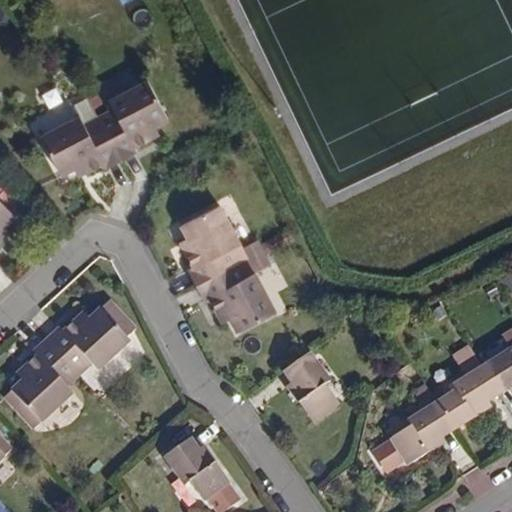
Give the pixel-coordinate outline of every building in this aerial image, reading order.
[(63,177),(76,170),(86,165),(89,171),(104,163),(107,170),(138,154),(135,146),(151,138),(147,131),(156,127),(168,121),(147,82),(109,102),(113,109),(83,125),(80,118),(43,137),(63,177)] [(160,133),(156,127),(147,131),(151,138),(160,133)] [(79,177),(89,171),(86,165),(76,170),(79,177)] [(0,242),(3,240),(0,236),(0,231),(7,225),(15,218),(0,200),(0,242)] [(225,310),(230,319),(237,333),(277,312),(220,206),(180,228),(187,239),(191,248),(185,252),(194,269),(188,272),(205,303),(210,300),(218,314),(225,310)] [(0,236),(3,240),(12,232),(7,225),(0,231),(0,236)] [(191,248),(187,239),(180,243),(185,252),(191,248)] [(108,302),(100,310),(106,317),(114,309),(108,302)] [(36,357),(25,368),(30,374),(22,381),(10,393),(17,400),(10,407),(33,432),(73,395),(66,388),(91,365),(98,372),(129,343),(125,339),(134,330),(114,309),(106,317),(100,310),(90,320),(82,327),(76,321),(63,333),(58,327),(31,352),(36,357)] [(225,310),(218,314),(222,324),(230,319),(225,310)] [(76,321),(82,327),(90,320),(84,314),(76,321)] [(310,353),(283,371),(303,399),(299,402),(314,423),(339,405),(326,387),(331,384),(310,353)] [(472,354),(458,362),(467,375),(454,383),(458,389),(435,403),(427,389),(414,397),(423,410),(410,418),(414,425),(388,440),(406,467),(431,453),(427,446),(475,416),(472,411),(511,386),(511,355),(484,373),(472,354)] [(30,374),(25,368),(17,375),(22,381),(30,374)] [(3,399),(10,407),(17,400),(10,393),(3,399)] [(0,463),(13,451),(0,437),(0,463)] [(188,437),(160,457),(182,489),(189,484),(202,504),(230,483),(216,463),(210,468),(188,437)]
